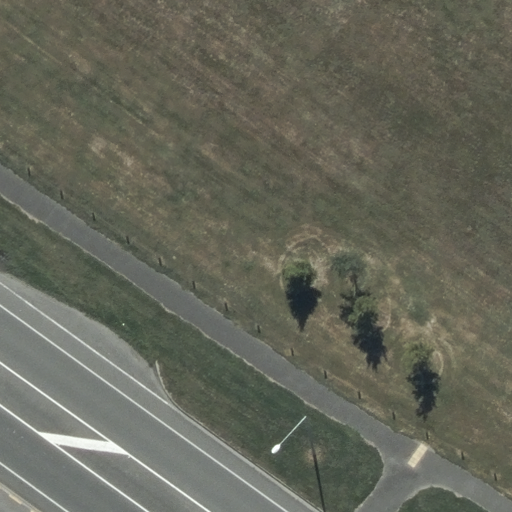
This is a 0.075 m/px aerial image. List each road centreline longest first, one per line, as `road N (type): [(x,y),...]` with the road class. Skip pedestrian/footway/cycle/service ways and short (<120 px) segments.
road 1 (secondary): [(0,333),(247,511)]
road 2 (secondary): [(113,511),(0,430)]
